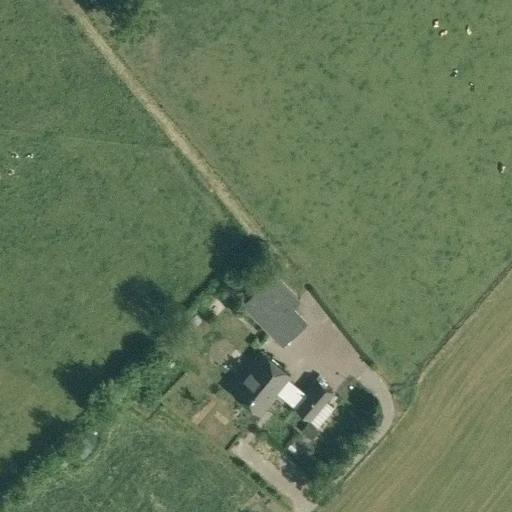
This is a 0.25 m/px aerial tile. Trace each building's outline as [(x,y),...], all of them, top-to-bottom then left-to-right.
[(261,325),(276,341),(302,316),(293,307),(300,300),(274,273),(241,304),(254,318),(261,325)] [(256,290),(265,281),(260,275),(250,284),(256,290)] [(306,392),(305,391),(291,380),(294,376),(261,349),(228,388),(262,415),(279,394),(282,395),(294,406),(306,392)] [(319,375),(316,379),(322,383),(325,380),(319,375)] [(306,392),(294,406),(310,419),(325,402),(333,392),(322,383),(316,379),(315,378),(305,391),(306,392)] [(310,438),(317,431),(308,423),(301,430),(310,438)] [(79,461),(93,446),(85,438),(71,453),(79,461)]
